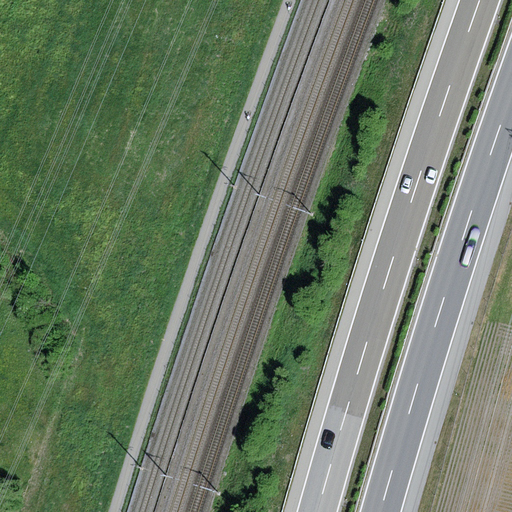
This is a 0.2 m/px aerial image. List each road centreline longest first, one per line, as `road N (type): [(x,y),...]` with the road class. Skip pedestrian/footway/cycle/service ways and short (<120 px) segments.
road 1 (track): [(118,511),(214,212),(293,0)]
road 2 (motorway): [(479,0),(315,511)]
road 3 (motorway): [(381,511),(511,96)]
